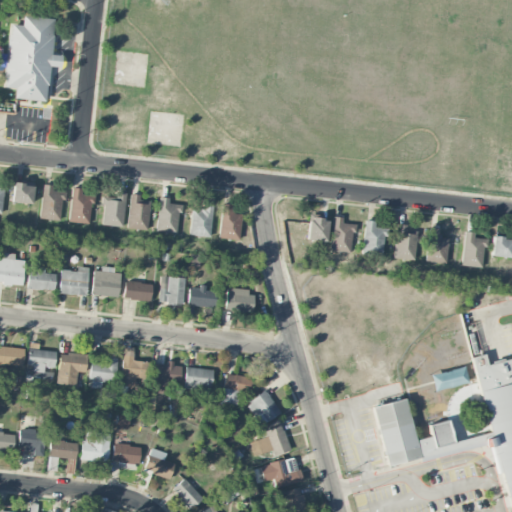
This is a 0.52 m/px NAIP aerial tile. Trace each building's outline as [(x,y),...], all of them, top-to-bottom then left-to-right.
[(53,18),(22,16),(22,25),(9,24),(4,88),(14,88),(14,99),(46,101),(48,66),(60,66),(60,55),(51,54),(53,18)] [(32,184),(12,183),(12,202),(32,203),(32,184)] [(40,218),(61,220),(63,191),(51,191),(52,185),(42,184),(40,218)] [(92,195),(81,194),(81,188),(70,187),(69,222),(90,223),(92,195)] [(126,227),(146,230),(149,201),(140,200),(141,195),(130,193),(126,227)] [(124,195),(103,194),(102,225),(123,226),(124,195)] [(178,232),(179,204),(168,204),(168,197),(158,197),(157,231),(178,232)] [(199,208),(190,208),(190,236),(211,236),(212,202),(199,202),(199,208)] [(219,238),(239,239),(240,214),(233,214),(233,204),(221,204),(219,238)] [(341,223),(342,217),(331,217),(330,251),(351,252),(352,223),(341,223)] [(326,241),(327,218),(308,218),(307,240),(326,241)] [(374,226),(374,221),(364,220),(362,253),(383,254),(384,226),(374,226)] [(414,259),(415,233),(407,233),(407,224),(395,224),(393,258),(414,259)] [(446,262),(447,238),(439,237),(439,228),(427,227),(426,262),(446,262)] [(482,267),(485,239),(473,238),(474,232),(464,231),(460,265),(482,267)] [(511,237),(491,237),(491,256),(511,257),(511,237)] [(0,283),(22,285),(23,260),(14,260),(15,255),(0,254),(0,283)] [(44,267),(28,265),(26,288),(53,291),(55,274),(44,273),(44,267)] [(120,271),(93,268),(90,294),(117,297),(120,271)] [(85,295),(86,271),(60,270),(59,294),(85,295)] [(184,277),(168,277),(168,282),(159,282),(158,302),(182,303),(184,277)] [(150,282),(123,281),(123,300),(149,301),(150,282)] [(213,307),(213,291),(204,290),(204,287),(188,286),(187,305),(213,307)] [(251,289),(226,288),(225,309),(250,310),(251,289)] [(0,364),(21,366),(23,348),(0,345),(0,364)] [(133,347),(122,347),(120,388),(134,388),(134,377),(145,378),(146,361),(132,360),(133,347)] [(55,351),(28,348),(25,372),(45,374),(45,367),(53,368),(55,351)] [(86,354),(58,352),(57,377),(65,377),(64,385),(76,385),(76,372),(85,373),(86,354)] [(511,357),(486,364),(484,354),(471,357),(491,437),(475,436),(453,441),(447,420),(427,425),(430,436),(414,440),(404,398),(371,406),(387,468),(491,443),(507,507),(511,505),(511,357)] [(89,388),(100,388),(101,380),(115,381),(117,357),(103,356),(103,364),(90,364),(89,388)] [(179,382),(180,366),(154,364),(152,379),(157,379),(156,391),(167,392),(168,381),(179,382)] [(212,370),(185,367),(183,388),(209,391),(212,370)] [(239,395),(247,397),(251,378),(225,373),(218,404),(236,408),(239,395)] [(259,425),(279,413),(265,390),(246,402),(259,425)] [(273,456),(290,449),(280,424),(259,432),(262,437),(248,443),(254,456),(270,449),(273,456)] [(17,445),(25,445),(24,452),(41,453),(42,430),(18,429),(17,445)] [(0,449),(12,450),(13,433),(0,431),(0,449)] [(107,461),(108,433),(81,432),(81,460),(107,461)] [(76,442),(49,439),(46,469),(56,471),(57,458),(75,459),(76,442)] [(139,446),(112,444),(111,462),(138,463),(139,446)] [(163,460),(165,453),(150,448),(143,470),(168,478),(173,463),(163,460)] [(272,479),(274,488),(300,480),(294,456),(260,465),(264,481),(272,479)] [(171,489),(189,509),(201,498),(183,478),(171,489)] [(218,493),(225,504),(240,493),(233,482),(218,493)] [(292,511),(304,510),(300,488),(282,491),(285,511),(292,511)]
